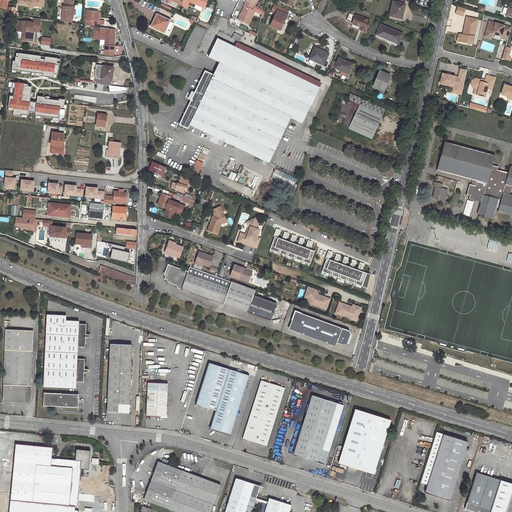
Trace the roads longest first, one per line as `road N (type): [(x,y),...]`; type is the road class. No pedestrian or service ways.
road 1 (secondary): [(0,268),(511,438)]
road 2 (tertiary): [(357,366),(431,68)]
road 3 (unclassified): [(121,433),(190,443),(405,511)]
road 4 (residential): [(141,188),(132,59),(115,0)]
road 5 (unknown): [(85,430),(91,323),(57,307)]
road 6 (residential): [(305,19),(381,56),(431,68)]
road 7 (unknown): [(125,32),(197,56),(224,16)]
road 8 (unclassified): [(0,422),(121,433)]
